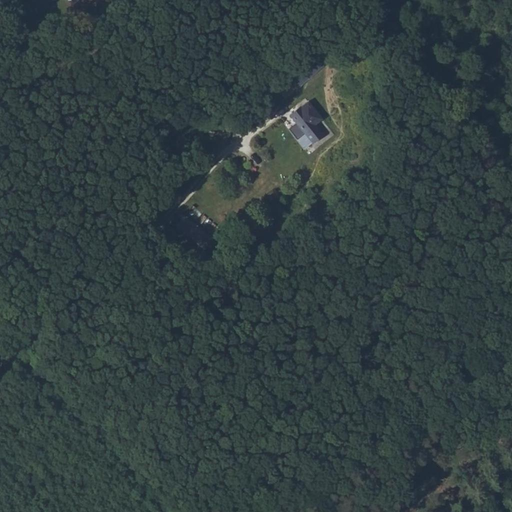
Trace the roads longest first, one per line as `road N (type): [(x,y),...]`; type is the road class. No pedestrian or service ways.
road 1 (track): [(0,363),(280,103)]
road 2 (track): [(297,511),(511,332)]
